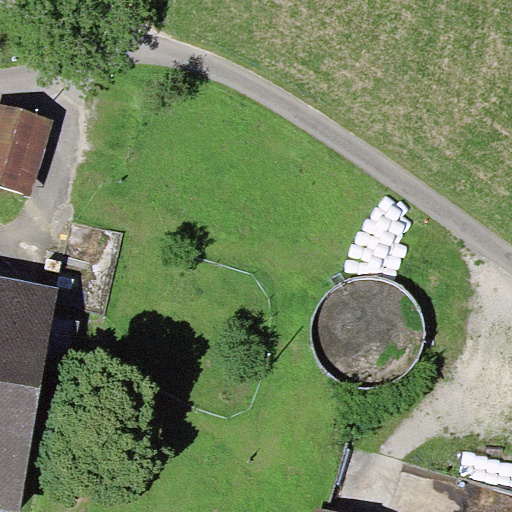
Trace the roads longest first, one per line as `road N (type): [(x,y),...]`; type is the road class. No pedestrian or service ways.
road 1 (residential): [(119,43),(192,61),(337,136),(511,263)]
road 2 (track): [(0,88),(119,43),(120,0)]
